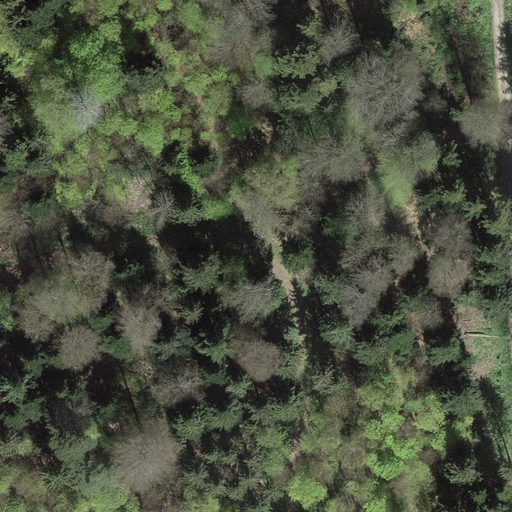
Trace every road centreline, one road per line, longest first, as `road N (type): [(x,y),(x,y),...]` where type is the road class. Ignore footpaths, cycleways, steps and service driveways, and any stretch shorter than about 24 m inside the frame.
road 1 (track): [(0,274),(139,240),(235,235),(273,264),(299,300),(304,341),(290,511)]
road 2 (track): [(495,0),(511,286)]
